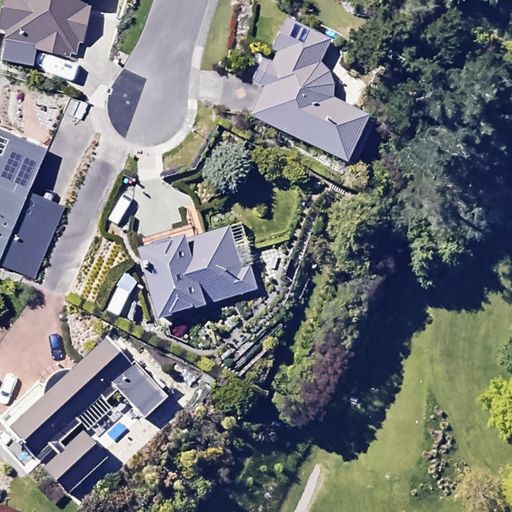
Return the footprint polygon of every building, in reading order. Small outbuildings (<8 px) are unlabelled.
[(0,67),(46,77),(50,56),(76,62),(79,49),(81,49),(88,15),(84,15),(87,0),(3,0),(0,15),(0,36),(4,37),(0,55),(0,67)] [(261,95),(248,124),(348,171),(370,124),(337,108),(357,67),(326,53),(330,45),(286,24),(271,57),(277,60),(273,69),(262,64),(250,89),(261,95)] [(0,272),(33,285),(62,211),(28,198),(45,156),(0,137),(0,272)] [(227,235),(136,258),(153,326),(256,300),(249,271),(237,274),(227,235)] [(43,392),(42,394),(36,387),(0,419),(0,430),(32,465),(47,452),(55,461),(40,474),(65,501),(107,463),(84,438),(65,456),(58,448),(78,429),(83,435),(107,412),(101,406),(114,394),(142,423),(164,403),(132,368),(128,372),(103,346),(68,378),(67,378),(65,378),(64,378),(63,378),(62,378),(60,378),(59,378),(58,378),(57,379),(56,379),(54,380),(53,380),(52,381),(51,382),(50,382),(49,383),(48,384),(47,385),(46,386),(46,387),(45,388),(44,389),(44,390),(43,391),(43,392)]
